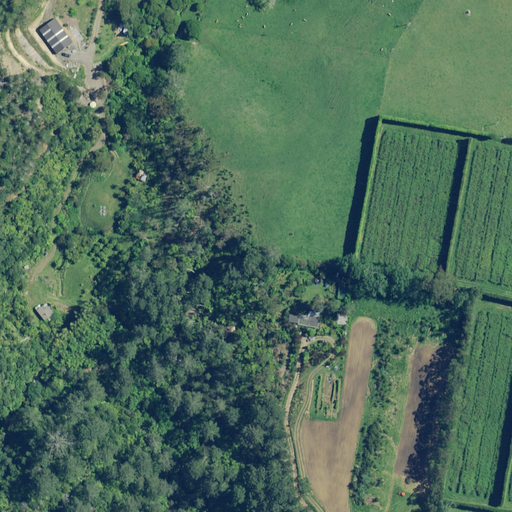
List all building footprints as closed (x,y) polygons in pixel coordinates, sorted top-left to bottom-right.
[(349,284),(339,284),(338,299),(348,299),(349,284)] [(54,313),(48,304),(42,308),(39,305),(35,308),(44,321),(54,313)] [(347,315),(338,314),(337,325),(346,325),(347,315)] [(298,316),(289,315),(289,324),(298,325),(298,316)] [(319,317),(300,315),(299,326),(318,328),(319,317)]
